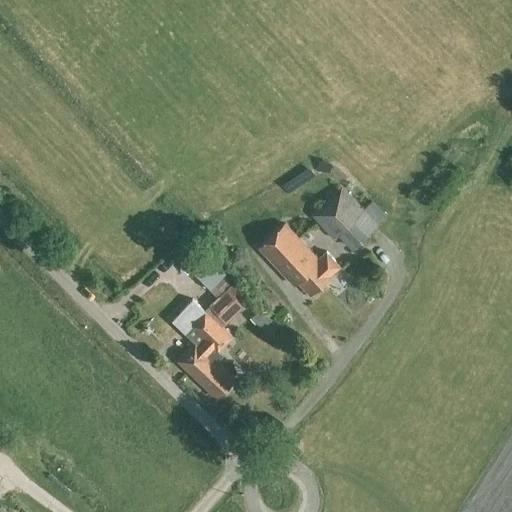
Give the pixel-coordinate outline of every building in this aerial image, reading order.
[(365,209),(341,186),(311,216),(334,239),(338,234),(353,249),(386,216),(372,201),(365,209)] [(296,281),(309,295),(330,276),(329,276),(339,266),(326,252),(317,259),(284,224),(258,248),(293,285),(296,281)] [(380,268),(372,281),(388,291),(396,278),(380,268)] [(234,281),(210,303),(227,323),(251,298),(234,281)] [(215,398),(234,378),(208,354),(213,349),(216,352),(230,337),(203,312),(184,332),(194,341),(175,361),(215,398)]
